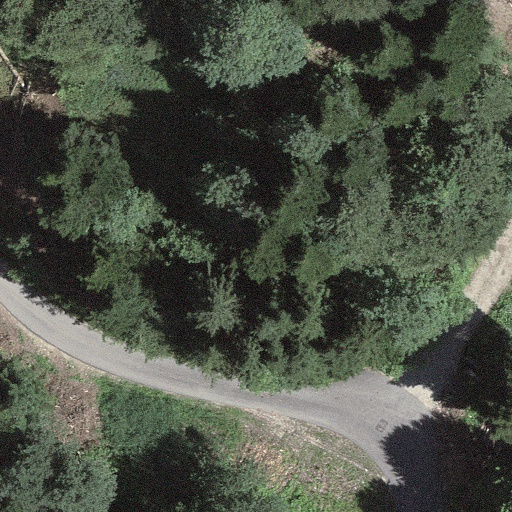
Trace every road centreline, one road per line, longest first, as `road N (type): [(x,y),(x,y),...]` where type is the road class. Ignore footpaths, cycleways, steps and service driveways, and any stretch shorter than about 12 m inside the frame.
road 1 (track): [(0,278),(100,345),(354,428),(388,448),(420,511)]
road 2 (track): [(354,428),(402,395),(471,317),(511,249)]
